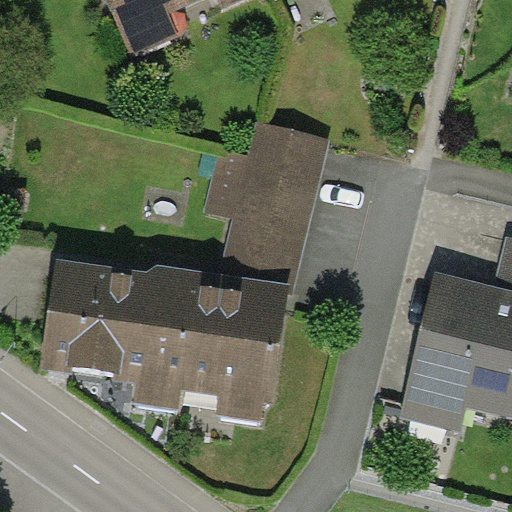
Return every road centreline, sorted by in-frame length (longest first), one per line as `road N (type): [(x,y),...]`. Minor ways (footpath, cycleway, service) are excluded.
road 1 (residential): [(306,511),(348,440),(412,169)]
road 2 (tertiary): [(0,412),(134,511)]
